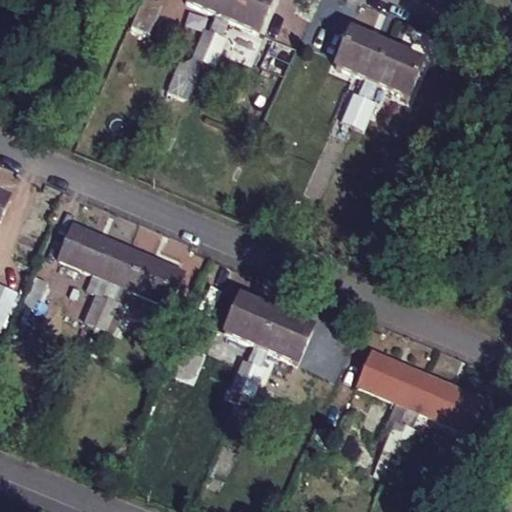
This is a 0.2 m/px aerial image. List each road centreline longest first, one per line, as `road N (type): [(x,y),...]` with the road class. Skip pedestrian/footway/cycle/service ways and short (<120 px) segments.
road 1 (residential): [(0,150),(511,364)]
road 2 (residential): [(0,463),(116,511)]
road 3 (residential): [(401,0),(511,46)]
